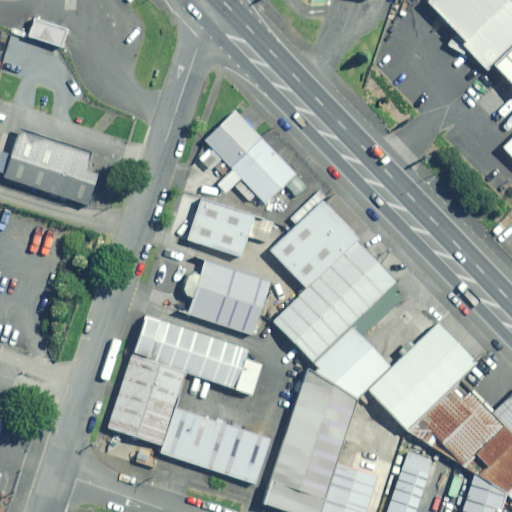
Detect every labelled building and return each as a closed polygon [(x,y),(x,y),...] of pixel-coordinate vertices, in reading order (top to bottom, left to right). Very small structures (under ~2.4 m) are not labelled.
[(511,60),(511,0),(451,0),(439,12),(500,72),(511,60)] [(65,30),(32,19),(26,36),(59,47),(65,30)] [(307,178),(247,117),(214,149),(275,210),(307,178)] [(90,153),(18,130),(1,179),(86,207),(89,198),(87,198),(95,176),(84,172),(90,153)] [(267,222),(212,204),(198,247),(253,264),(267,222)] [(317,291),(368,241),(333,206),(282,256),(317,291)] [(317,291),(281,327),(324,369),(361,333),(410,284),(368,241),(317,291)] [(280,289),(211,267),(195,319),(263,341),(280,289)] [(410,324),(421,335),(435,322),(424,311),(410,324)] [(258,353),(159,321),(146,363),(197,379),(245,395),(258,353)] [(401,373),(377,396),(416,436),(467,386),(487,366),(448,326),(401,373)] [(361,333),(324,369),(370,402),(377,396),(401,373),(361,333)] [(122,435),(173,452),(186,413),(197,379),(146,363),(122,435)] [(271,507),(288,511),(333,511),(348,467),(368,405),(315,374),(271,507)] [(467,386),(416,436),(472,470),(511,431),(467,386)] [(282,444),(186,413),(173,452),(171,460),(267,490),(282,444)] [(511,430),(511,431),(472,470),(511,498),(511,430)] [(395,511),(426,511),(442,463),(415,454),(395,511)] [(377,511),(388,480),(348,467),(333,511),(377,511)] [(507,511),(511,500),(482,479),(471,511),(507,511)]
